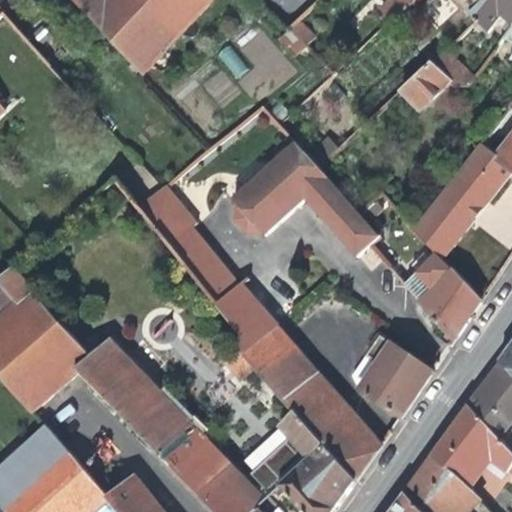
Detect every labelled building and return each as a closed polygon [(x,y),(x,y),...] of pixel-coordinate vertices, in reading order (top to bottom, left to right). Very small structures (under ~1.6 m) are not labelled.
[(74,0),(144,75),(214,0),(74,0)] [(285,31),(318,0),(275,0),(265,10),(285,31)] [(393,20),(417,0),(389,0),(381,6),(386,13),(382,17),(388,24),(393,20)] [(490,0),(468,0),(461,8),(473,18),(490,0)] [(511,0),(490,0),(473,18),(489,33),(504,19),(511,25),(511,0)] [(299,18),(277,38),(294,57),(316,36),(299,18)] [(388,24),(386,25),(393,33),(399,28),(393,20),(388,24)] [(230,44),(217,53),(235,79),(248,71),(230,44)] [(435,60),(455,80),(467,68),(448,48),(435,60)] [(455,80),(435,60),(400,94),(421,115),(456,81),(455,80)] [(467,68),(455,80),(456,81),(462,86),(471,84),(477,77),(467,68)] [(76,94),(54,69),(38,83),(46,92),(32,105),(47,121),(76,94)] [(0,117),(9,110),(0,100),(0,117)] [(511,137),(497,154),(511,164),(511,137)] [(317,190),(330,178),(299,144),(237,200),(265,232),(267,234),(317,190)] [(446,258),(511,173),(511,164),(497,154),(485,144),(417,228),(439,251),(446,258)] [(329,204),(343,192),(330,178),(317,190),(329,204)] [(507,239),(511,233),(511,178),(489,205),(511,224),(502,234),(507,239)] [(138,208),(116,181),(97,197),(122,226),(140,210),(138,208)] [(382,235),(343,192),(329,204),(320,212),(359,255),(369,247),(382,235)] [(248,231),(265,232),(237,200),(236,218),(248,231)] [(208,293),(231,274),(191,228),(168,247),(208,293)] [(472,318),(485,299),(446,258),(439,251),(406,287),(456,343),(472,318)] [(17,267),(0,281),(0,282),(18,303),(35,288),(17,267)] [(243,338),(264,321),(264,313),(231,274),(208,293),(243,338)] [(0,317),(18,303),(0,282),(0,317)] [(35,288),(18,303),(0,317),(0,376),(35,416),(83,375),(98,362),(35,288)] [(243,338),(236,344),(241,349),(259,369),(287,401),(315,378),(264,321),(243,338)] [(421,392),(435,372),(382,336),(368,357),(376,362),(358,389),(402,418),(421,392)] [(109,352),(259,508),(265,497),(119,344),(109,352)] [(511,347),(502,359),(505,362),(511,369),(511,347)] [(259,369),(241,349),(226,364),(243,383),(259,369)] [(83,375),(215,511),(262,511),(259,508),(109,352),(98,362),(83,375)] [(376,362),(368,357),(350,383),(358,389),(376,362)] [(511,369),(505,362),(492,379),(480,395),(510,427),(511,425),(511,369)] [(353,422),(315,378),(287,401),(297,413),(327,445),(353,422)] [(501,442),(511,453),(511,425),(510,427),(480,395),(471,408),(501,442)] [(475,474),(493,453),(501,442),(471,408),(459,425),(444,446),(475,474)] [(284,425),(294,436),(314,458),(282,487),(303,511),(334,511),(342,502),(358,480),(327,445),(297,413),(284,425)] [(379,451),(353,422),(327,445),(358,480),(379,451)] [(78,511),(100,492),(47,431),(0,475),(0,502),(9,511),(78,511)] [(314,458),(294,436),(253,473),(273,495),(282,487),(314,458)] [(511,466),(511,453),(501,442),(493,453),(510,469),(511,466)] [(465,489),(475,474),(444,446),(433,461),(465,489)] [(427,469),(465,504),(456,511),(472,511),(481,503),(465,489),(433,461),(427,469)] [(417,511),(456,511),(465,504),(427,469),(417,482),(406,499),(417,511)] [(169,511),(138,474),(107,500),(116,511),(169,511)] [(95,511),(107,500),(100,492),(78,511),(95,511)] [(396,511),(417,511),(406,499),(396,511)]
